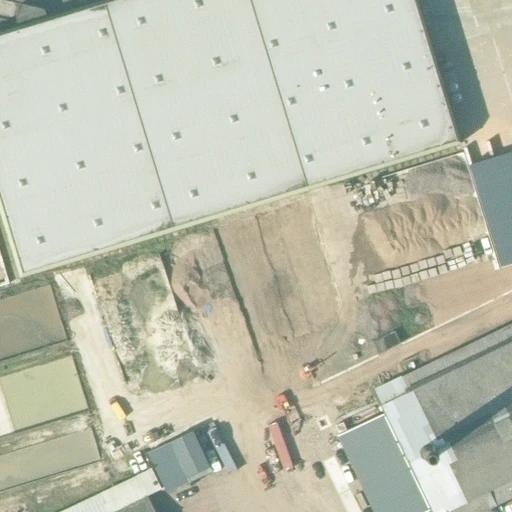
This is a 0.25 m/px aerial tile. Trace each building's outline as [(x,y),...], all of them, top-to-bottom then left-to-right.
[(456,141),(412,0),(118,0),(0,36),(0,198),(23,273),(456,141)] [(511,324),(373,391),(384,415),(337,437),(372,511),(427,511),(430,511),(485,511),(511,499),(511,324)] [(379,354),(401,343),(395,331),(373,342),(379,354)] [(167,493),(189,483),(187,479),(208,470),(192,433),(149,452),(167,493)] [(155,511),(138,476),(61,511),(155,511)]
